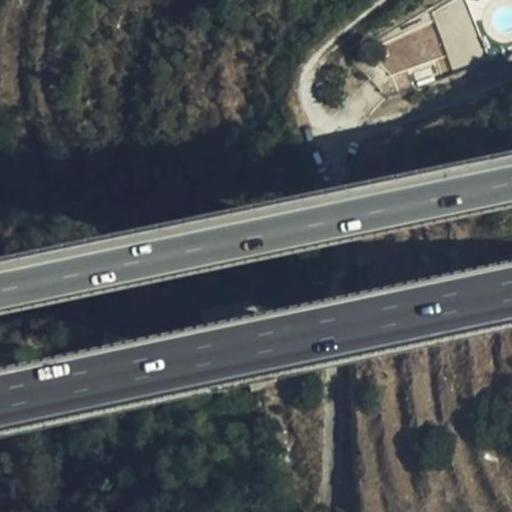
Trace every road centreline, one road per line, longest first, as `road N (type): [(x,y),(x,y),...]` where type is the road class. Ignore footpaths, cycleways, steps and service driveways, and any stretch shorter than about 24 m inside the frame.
road 1 (motorway): [(511,182),(0,287)]
road 2 (motorway): [(0,397),(511,293)]
road 3 (residential): [(511,78),(331,144)]
